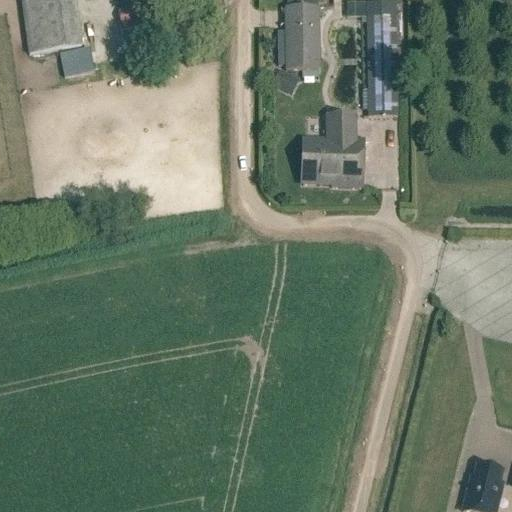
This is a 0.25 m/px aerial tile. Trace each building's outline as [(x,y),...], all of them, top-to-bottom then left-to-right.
[(21,0),(29,57),(81,50),(74,0),(21,0)] [(366,121),(396,120),(394,6),(364,6),(366,121)] [(120,34),(144,30),(141,9),(118,12),(120,34)] [(285,12),(285,32),(285,36),(285,70),(285,76),(318,75),(318,11),(285,12)] [(66,79),(94,75),(90,50),(62,55),(66,79)] [(347,122),(327,122),(327,143),(302,143),(302,192),(362,191),(362,143),(347,143),(347,122)] [(496,511),(502,488),(499,487),(502,475),(477,469),(474,482),(471,481),(463,511),(496,511)]
